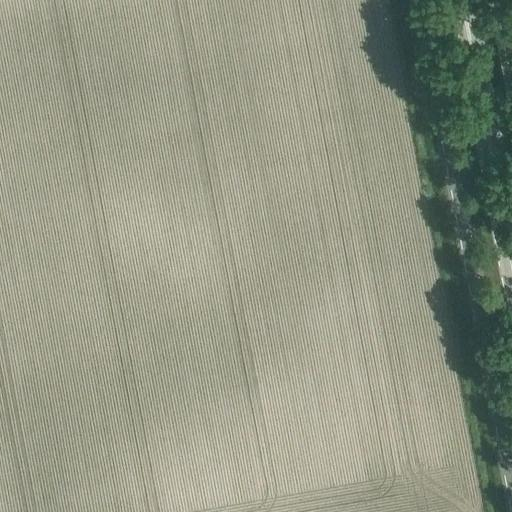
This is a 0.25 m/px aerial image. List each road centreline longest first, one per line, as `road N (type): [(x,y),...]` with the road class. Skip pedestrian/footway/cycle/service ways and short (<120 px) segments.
road 1 (unclassified): [(511,462),(426,0)]
road 2 (primary): [(511,271),(460,0)]
